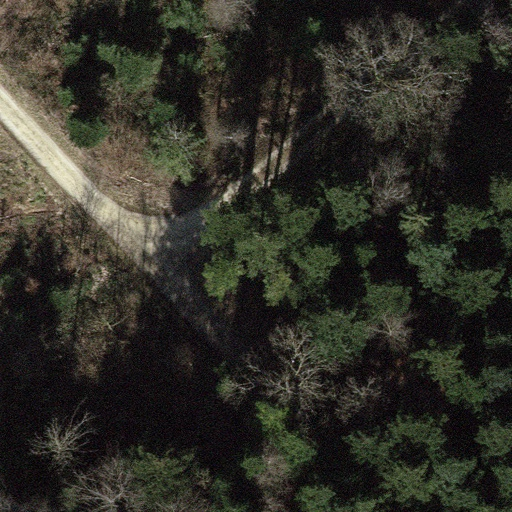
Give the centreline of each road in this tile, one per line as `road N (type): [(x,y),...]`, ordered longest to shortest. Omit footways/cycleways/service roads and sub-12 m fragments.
road 1 (track): [(0,104),(381,511)]
road 2 (track): [(472,0),(136,251)]
